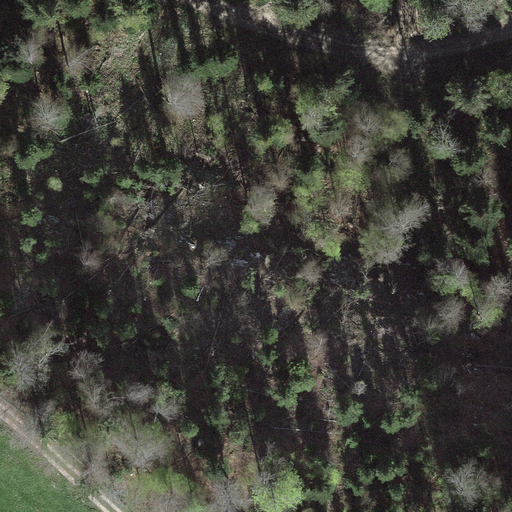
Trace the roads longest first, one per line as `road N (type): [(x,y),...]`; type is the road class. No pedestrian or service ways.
road 1 (track): [(223,0),(295,32),(370,47),(430,53),(511,34)]
road 2 (track): [(0,419),(115,511)]
